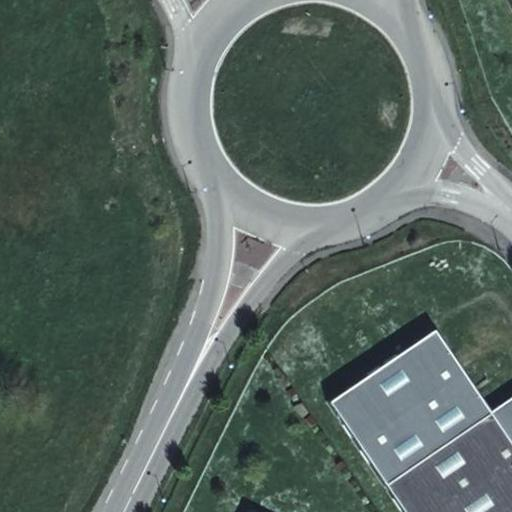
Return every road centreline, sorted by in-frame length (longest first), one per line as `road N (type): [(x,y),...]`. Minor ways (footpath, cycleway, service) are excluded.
road 1 (secondary): [(166,429),(267,286),(318,234)]
road 2 (secondary): [(216,194),(217,271),(166,429)]
road 3 (secondary): [(190,51),(181,126),(216,194)]
